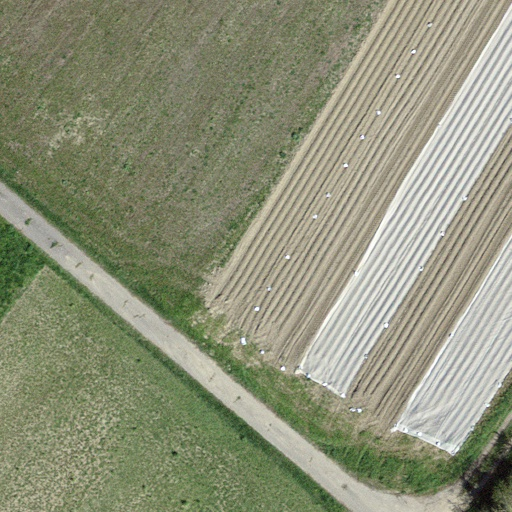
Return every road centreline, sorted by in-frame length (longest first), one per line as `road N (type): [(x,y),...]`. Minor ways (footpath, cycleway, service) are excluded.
road 1 (track): [(0,173),(436,511)]
road 2 (track): [(436,511),(511,405)]
